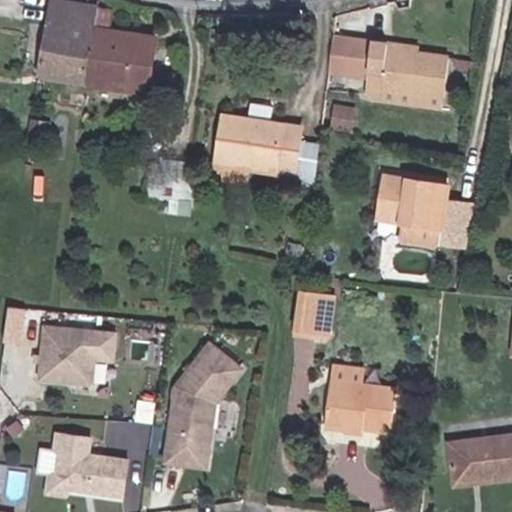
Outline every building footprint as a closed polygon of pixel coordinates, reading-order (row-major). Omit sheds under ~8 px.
[(32,75),(79,83),(88,33),(91,11),(43,2),(32,75)] [(207,15),(204,40),(218,40),(221,15),(207,15)] [(88,33),(79,83),(138,93),(141,71),(96,62),(100,36),(88,33)] [(96,62),(141,71),(145,44),(100,36),(96,62)] [(330,42),(328,67),(353,70),(356,47),(330,42)] [(384,62),(384,51),(370,49),(363,97),(439,108),(444,70),(408,65),(384,62)] [(409,53),(384,51),(384,62),(408,65),(409,53)] [(439,108),(363,97),(362,111),(437,121),(439,108)] [(339,101),(333,124),(355,130),(362,108),(339,101)] [(236,163),(236,169),(283,178),(290,134),(208,120),(202,157),(236,163)] [(201,163),(236,169),(236,163),(202,157),(201,163)] [(431,258),(459,264),(467,219),(439,214),(441,202),(374,188),(367,233),(394,238),(432,248),(431,258)] [(429,261),(431,258),(432,248),(394,238),(392,252),(393,255),(396,260),(418,265),(423,264),(429,261)] [(312,306),(296,304),(291,341),(308,343),(312,306)] [(329,308),(312,306),(308,343),(324,344),(329,308)] [(373,308),(350,306),(350,318),(373,319),(373,308)] [(89,394),(95,343),(43,337),(37,388),(89,394)] [(204,481),(212,416),(238,382),(207,358),(174,400),(164,476),(204,481)] [(331,388),(362,391),(363,375),(332,373),(331,388)] [(398,395),(362,391),(331,388),(327,434),(368,438),(395,440),(398,395)] [(18,437),(11,428),(3,435),(9,444),(18,437)] [(366,451),(368,438),(327,434),(326,447),(366,451)] [(488,477),(490,486),(511,481),(511,438),(445,453),(453,486),(488,477)] [(123,510),(128,472),(88,468),(90,452),(57,448),(55,466),(60,466),(56,489),(67,503),(123,510)] [(455,494),(490,486),(488,477),(453,486),(455,494)] [(67,503),(56,489),(49,488),(46,508),(66,511),(67,503)]
